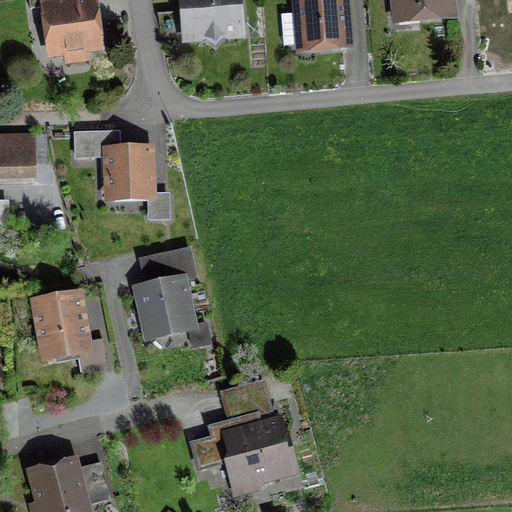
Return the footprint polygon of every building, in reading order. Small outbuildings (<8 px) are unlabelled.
[(184,0),(189,48),(250,42),(246,0),(184,0)] [(356,0),(298,0),(305,61),(362,55),(356,0)] [(456,0),(400,0),(404,31),(459,25),(456,0)] [(103,4),(46,12),(53,64),(111,56),(103,4)] [(33,138),(0,137),(0,169),(33,169),(33,138)] [(112,155),(113,206),(161,205),(160,154),(112,155)] [(139,294),(150,344),(199,334),(188,283),(139,294)] [(38,306),(50,369),(97,360),(85,298),(38,306)] [(225,441),(239,497),(304,481),(291,425),(225,441)] [(43,509),(33,511),(94,511),(83,465),(35,476),(43,509)]
